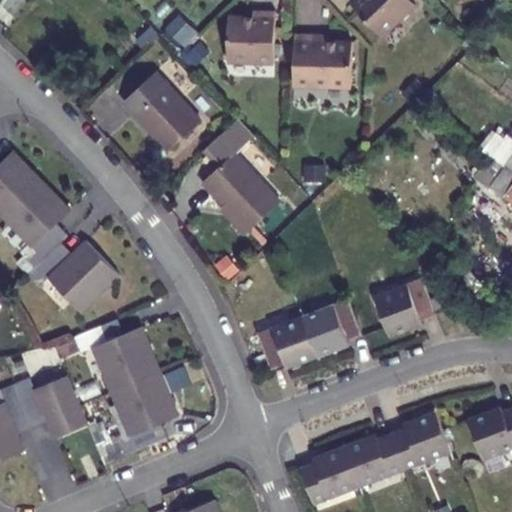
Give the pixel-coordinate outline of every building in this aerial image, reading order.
[(416,4),(412,0),(356,0),(352,4),(383,36),(416,4)] [(276,11),(260,10),(260,17),(230,16),(228,61),(275,62),(276,11)] [(177,17),(161,36),(197,67),(213,49),(177,17)] [(160,34),(151,25),(135,39),(144,49),(146,47),(160,34)] [(323,33),(296,33),(295,84),(352,86),(354,42),(323,41),(323,33)] [(153,69),(122,98),(168,148),(199,120),(153,69)] [(253,133),(238,116),(207,146),(206,148),(220,163),(199,183),(224,209),(246,232),(279,201),(232,152),(253,133)] [(511,169),(511,142),(496,132),(484,152),(511,169)] [(11,164),(0,174),(0,202),(42,248),(67,225),(81,212),(25,152),(11,164)] [(0,174),(11,164),(0,152),(0,174)] [(246,232),(224,209),(219,213),(240,237),(246,232)] [(79,237),(67,225),(42,248),(33,257),(45,269),(72,244),(79,237)] [(58,279),(91,315),(129,279),(96,243),(83,256),(58,279)] [(83,256),(72,244),(45,269),(38,276),(49,288),(58,279),(83,256)] [(0,270),(0,294),(12,284),(0,270)] [(426,322),(424,315),(437,310),(425,275),(378,292),(394,334),(426,322)] [(320,355),(338,348),(353,343),(352,337),(362,333),(349,297),(321,307),(323,315),(307,321),(320,355)] [(260,330),(273,365),(287,359),(290,366),(301,362),(320,355),(307,321),(291,326),(289,319),(260,330)] [(101,349),(133,337),(126,321),(83,339),(89,354),(101,349)] [(133,337),(101,349),(136,439),(168,426),(185,420),(150,330),(133,337)] [(74,377),(42,390),(54,422),(61,439),(93,426),(74,377)] [(22,384),(39,428),(54,422),(42,390),(37,378),(22,384)] [(11,402),(23,433),(39,428),(22,384),(6,390),(11,402)] [(11,402),(0,406),(0,463),(30,451),(23,433),(11,402)] [(511,402),(499,408),(497,402),(464,415),(480,456),(511,443),(511,402)] [(435,406),(416,413),(404,418),(406,422),(393,427),(406,464),(435,452),(432,446),(448,441),(442,424),(435,406)] [(174,441),(168,426),(136,439),(125,443),(130,459),(174,441)] [(377,428),(364,433),(345,440),(358,474),(374,468),(376,474),(406,464),(393,427),(379,432),(377,428)] [(345,440),(326,446),(312,451),(314,456),(300,462),(314,499),(343,486),(341,480),(358,474),(345,440)] [(226,511),(222,501),(196,511),(226,511)]
